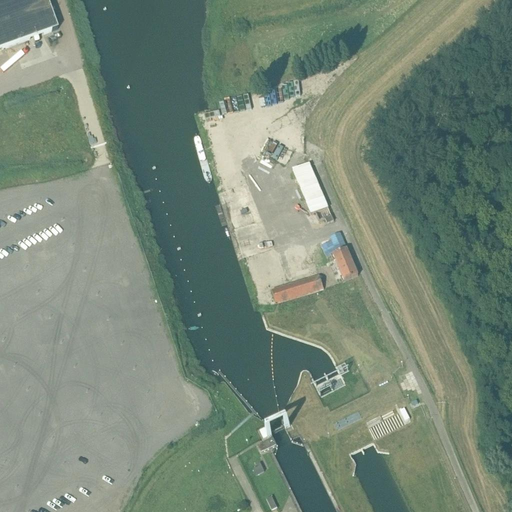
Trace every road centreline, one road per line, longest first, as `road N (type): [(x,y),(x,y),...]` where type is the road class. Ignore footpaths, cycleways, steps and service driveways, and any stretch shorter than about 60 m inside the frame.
road 1 (unknown): [(22,511),(132,433),(145,388),(91,223),(50,207),(0,210)]
road 2 (unclassified): [(474,511),(323,173)]
